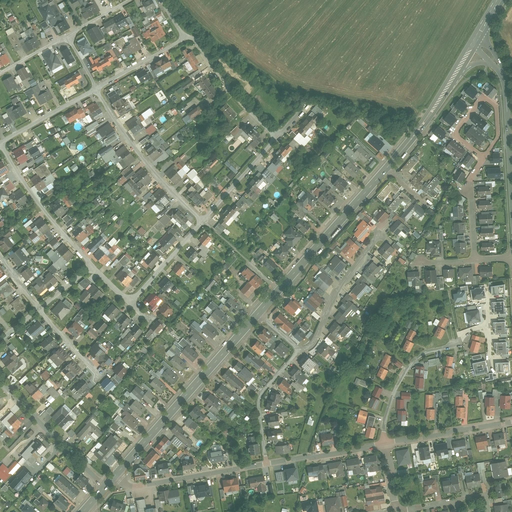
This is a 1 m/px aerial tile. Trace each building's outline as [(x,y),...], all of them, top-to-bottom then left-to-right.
[(151,0),(148,0),(143,3),(148,11),(148,12),(153,9),(156,7),(151,0)] [(100,11),(96,3),(93,4),(89,6),(94,14),(100,11)] [(55,16),(48,5),(39,10),(42,15),(43,15),(47,20),(50,18),(55,16)] [(70,28),(64,16),(63,17),(63,16),(61,16),(55,5),(50,7),(55,16),(59,23),(61,21),(62,22),(59,23),(63,31),(70,28)] [(89,6),(86,8),(85,7),(82,9),(84,13),(83,14),(86,19),(89,17),(94,14),(89,6)] [(153,9),(148,12),(148,11),(145,13),(148,19),(156,15),(153,9)] [(122,14),(113,19),(118,28),(127,23),(122,14)] [(55,16),(50,18),(52,22),(50,23),(57,35),(58,34),(63,31),(59,23),(55,16)] [(118,28),(113,19),(104,25),(105,26),(108,32),(113,29),(115,33),(120,31),(118,28)] [(45,22),(40,24),(44,32),(49,29),(45,22)] [(96,27),(88,31),(94,43),(103,38),(102,37),(100,34),(96,27)] [(140,35),(135,27),(132,29),(137,37),(135,38),(140,35)] [(158,28),(155,30),(159,38),(166,35),(161,27),(158,28)] [(29,28),(25,30),(26,31),(25,32),(29,39),(30,38),(28,34),(32,32),(33,31),(31,28),(29,29),(29,28)] [(155,30),(152,32),(150,29),(143,33),(147,39),(150,37),(152,41),(153,42),(159,38),(155,30)] [(21,43),(15,32),(7,36),(13,47),(21,43)] [(32,39),(29,40),(34,48),(39,45),(37,42),(38,41),(36,37),(32,39)] [(123,37),(114,42),(118,48),(120,47),(122,49),(126,47),(124,44),(127,43),(124,38),(123,37)] [(29,40),(27,42),(25,38),(21,40),(25,48),(24,48),(26,52),(34,48),(29,40)] [(130,40),(129,41),(131,43),(130,44),(128,45),(133,53),(141,49),(135,38),(130,40)] [(86,40),(78,44),(83,54),(88,52),(91,50),(90,48),(86,40)] [(133,53),(128,45),(126,47),(122,49),(126,57),(133,53)] [(67,49),(61,52),(65,59),(68,64),(74,61),(67,49)] [(192,51),(189,53),(186,49),(182,51),(188,61),(195,57),(192,51)] [(51,52),(43,56),(48,65),(51,70),(52,70),(61,65),(56,55),(53,56),(51,52)] [(6,54),(0,57),(0,58),(4,65),(10,62),(6,54)] [(111,55),(101,60),(105,67),(111,64),(109,61),(114,59),(111,55)] [(195,57),(188,61),(195,71),(198,68),(196,64),(199,62),(195,57)] [(167,58),(163,60),(162,60),(159,62),(163,70),(170,66),(171,65),(169,62),(167,58)] [(92,66),(94,70),(98,68),(100,71),(105,67),(101,60),(95,64),(92,66)] [(159,62),(155,64),(156,64),(151,67),(153,70),(155,74),(156,74),(163,70),(159,62)] [(51,70),(48,65),(45,67),(49,75),(53,73),(52,70),(51,70)] [(24,67),(18,71),(23,80),(29,77),(28,74),(24,67)] [(145,70),(137,75),(141,82),(147,79),(149,78),(146,73),(145,70)] [(80,73),(69,79),(73,86),(79,82),(78,79),(82,77),(80,73)] [(204,76),(197,81),(204,90),(211,85),(204,76)] [(12,77),(4,81),(10,92),(17,88),(17,87),(16,85),(12,77)] [(192,78),(175,90),(178,93),(184,89),(184,90),(189,86),(193,84),(193,85),(196,83),(192,78)] [(69,79),(60,84),(62,88),(66,85),(68,88),(73,86),(69,79)] [(39,87),(38,85),(31,88),(41,105),(47,102),(43,94),(42,91),(40,89),(39,87)] [(211,85),(204,90),(210,99),(217,94),(211,85)] [(491,86),(489,88),(488,87),(486,89),(487,90),(485,93),(488,95),(489,96),(492,98),(498,91),(494,88),(491,85),(491,86)] [(128,86),(121,90),(125,96),(129,94),(128,92),(131,90),(128,86)] [(478,92),(471,86),(469,88),(466,92),(474,98),(478,92)] [(54,98),(48,89),(45,90),(46,92),(43,94),(47,102),(54,98)] [(120,90),(111,96),(112,97),(110,98),(113,103),(121,98),(119,95),(121,94),(120,92),(121,92),(120,90)] [(113,103),(117,109),(118,109),(121,113),(124,111),(130,107),(128,104),(125,100),(125,101),(123,97),(121,98),(113,103)] [(10,99),(7,100),(8,102),(5,104),(7,107),(13,104),(12,101),(10,99)] [(468,106),(460,100),(458,102),(455,106),(463,112),(468,106)] [(26,112),(21,102),(17,104),(19,107),(16,109),(21,117),(26,114),(25,112),(26,112)] [(207,102),(203,105),(202,104),(199,106),(203,110),(210,105),(207,102)] [(97,103),(93,105),(93,104),(85,108),(87,111),(89,110),(90,109),(92,113),(100,108),(97,103)] [(130,107),(124,111),(126,114),(133,109),(129,103),(128,104),(130,107)] [(482,110),(488,115),(493,108),(485,103),(480,109),(482,110)] [(226,104),(220,110),(222,112),(221,114),(223,116),(231,110),(226,104)] [(196,107),(187,113),(191,119),(200,112),(197,108),(196,107)] [(21,117),(16,109),(13,111),(11,108),(8,110),(13,118),(14,117),(16,119),(21,117)] [(86,116),(82,108),(77,111),(80,116),(82,119),(78,121),(89,114),(86,116)] [(89,114),(78,121),(89,115),(93,121),(100,117),(100,118),(104,115),(100,108),(92,113),(89,114)] [(76,109),(66,115),(70,122),(80,116),(77,111),(76,109)] [(231,110),(223,116),(226,119),(227,118),(230,121),(236,115),(231,110)] [(457,119),(450,113),(448,116),(445,120),(452,126),(457,119)] [(314,115),(311,119),(308,117),(304,121),(310,126),(318,118),(314,115)] [(476,115),(472,120),(479,126),(483,129),(487,123),(476,115)] [(137,120),(136,117),(126,124),(130,130),(141,122),(142,121),(140,118),(137,120)] [(97,121),(86,128),(88,131),(94,127),(99,125),(97,121)] [(304,121),(300,126),(302,129),(293,138),(303,147),(310,139),(308,136),(313,130),(309,127),(310,126),(304,121)] [(141,122),(130,130),(135,136),(145,128),(141,122)] [(109,123),(98,131),(103,138),(102,139),(103,139),(107,136),(114,131),(109,123)] [(251,126),(248,128),(245,125),(242,128),(244,131),(240,135),(246,140),(250,136),(255,130),(251,126)] [(237,126),(230,133),(233,137),(240,130),(237,126)] [(94,127),(88,131),(88,132),(87,132),(90,137),(97,132),(94,127)] [(379,134),(370,127),(368,129),(377,137),(379,134)] [(447,133),(439,127),(437,129),(434,133),(442,139),(447,133)] [(466,135),(473,140),(478,133),(471,128),(466,135)] [(260,135),(255,130),(250,136),(258,144),(261,141),(258,138),(260,135)] [(114,131),(107,136),(109,139),(106,140),(108,144),(117,138),(116,137),(117,136),(114,131)] [(158,133),(149,140),(151,144),(145,149),(149,155),(156,149),(158,148),(160,146),(161,145),(156,139),(160,135),(158,133)] [(478,133),(473,140),(480,146),(485,139),(478,133)] [(29,134),(24,137),(27,142),(33,139),(29,134)] [(384,144),(374,135),(368,141),(379,151),(384,144)] [(303,147),(293,138),(289,144),(295,149),(297,147),(300,150),(303,147)] [(365,146),(356,138),(354,141),(363,148),(365,146)] [(24,145),(13,152),(17,158),(24,153),(26,152),(25,150),(27,149),(29,151),(36,146),(33,140),(24,146),(24,145)] [(459,145),(452,141),(449,145),(447,147),(453,152),(459,145)] [(288,145),(284,149),(282,147),(278,151),(284,157),(290,150),(291,148),(288,145)] [(459,145),(453,152),(460,157),(465,151),(465,150),(459,145)] [(42,155),(36,146),(29,151),(27,152),(29,154),(29,155),(31,154),(34,159),(42,155)] [(125,146),(116,153),(119,156),(120,155),(123,158),(130,153),(125,146)] [(354,153),(348,147),(344,152),(346,153),(355,161),(359,157),(354,153)] [(354,153),(359,157),(365,162),(370,156),(360,147),(354,153)] [(156,149),(149,155),(154,161),(161,155),(159,152),(157,150),(156,149)] [(290,150),(284,157),(287,159),(293,153),(290,150)] [(284,157),(278,151),(273,156),(276,159),(270,165),(275,171),(280,165),(278,163),(284,157)] [(24,153),(17,158),(21,164),(31,158),(29,155),(29,154),(26,156),(24,153)] [(123,158),(118,162),(124,169),(136,160),(130,153),(123,158)] [(355,161),(346,153),(344,156),(353,164),(355,161)] [(490,159),(491,163),(500,162),(500,159),(500,154),(494,154),(494,159),(490,159)] [(44,159),(42,155),(34,159),(37,164),(44,159)] [(475,159),(470,155),(467,159),(463,163),(464,163),(469,167),(475,159)] [(413,157),(399,172),(408,180),(410,178),(409,178),(411,176),(407,173),(412,167),(412,168),(418,161),(413,157)] [(462,159),(458,164),(461,166),(464,163),(463,163),(467,159),(464,157),(462,159)] [(372,160),(367,166),(370,168),(375,163),(372,160)] [(360,172),(350,162),(345,169),(355,178),(360,172)] [(69,166),(71,171),(78,167),(76,163),(69,166)] [(44,164),(35,170),(38,174),(31,179),(35,185),(51,174),(44,164)] [(190,170),(186,165),(184,166),(182,168),(187,173),(190,170)] [(6,166),(0,169),(0,177),(9,172),(6,166)] [(129,166),(123,171),(125,174),(131,169),(129,166)] [(88,167),(83,170),(89,178),(93,175),(88,167)] [(172,167),(168,171),(169,172),(166,175),(170,179),(177,173),(174,170),(172,168),(172,167)] [(412,181),(411,182),(420,190),(421,189),(421,188),(423,186),(419,183),(424,178),(430,172),(424,167),(412,181)] [(142,168),(133,177),(135,179),(133,180),(136,184),(147,174),(142,168)] [(170,179),(175,185),(183,177),(186,174),(187,173),(182,168),(180,169),(177,173),(170,179)] [(500,168),(488,169),(489,178),(501,177),(501,173),(500,168)] [(125,174),(124,175),(127,180),(135,173),(132,169),(131,169),(125,174)] [(273,173),(267,169),(263,174),(268,178),(270,177),(273,173)] [(192,170),(187,175),(186,174),(192,180),(196,175),(192,170)] [(466,174),(459,170),(454,178),(461,182),(466,174)] [(411,176),(409,178),(410,178),(412,181),(418,174),(415,172),(411,176)] [(259,173),(251,181),(257,187),(265,178),(259,173)] [(51,174),(35,185),(39,192),(42,189),(55,180),(51,174)] [(151,179),(147,174),(136,184),(138,186),(141,184),(143,187),(152,180),(151,179)] [(196,175),(192,180),(196,184),(197,183),(198,183),(201,180),(196,175)] [(344,182),(339,177),(333,184),(341,191),(348,184),(344,181),(344,182)] [(429,185),(431,188),(428,192),(434,197),(437,193),(433,190),(436,187),(441,182),(436,177),(429,185)] [(331,183),(325,178),(323,180),(324,182),(329,186),(331,183)] [(219,184),(214,179),(211,182),(216,188),(219,184)] [(131,180),(124,186),(128,190),(131,188),(135,185),(131,180)] [(257,187),(251,181),(246,186),(249,189),(246,192),(249,195),(253,191),(257,187)] [(329,186),(324,182),(322,185),(321,185),(325,189),(329,192),(332,189),(329,186)] [(391,182),(378,197),(383,201),(388,195),(392,190),(396,193),(398,191),(400,189),(391,182)] [(423,186),(421,188),(421,189),(424,191),(429,185),(426,182),(423,186)] [(12,183),(6,187),(9,192),(15,188),(12,183)] [(196,184),(193,187),(192,186),(188,190),(192,193),(189,196),(193,200),(199,194),(197,192),(202,188),(198,183),(197,183),(196,184)] [(325,189),(321,185),(318,189),(319,189),(315,194),(319,197),(318,199),(321,202),(322,201),(330,208),(337,202),(336,202),(338,200),(336,199),(335,200),(331,196),(328,194),(329,192),(325,189)] [(8,196),(3,188),(0,190),(0,197),(2,200),(8,196)] [(21,189),(10,197),(14,203),(17,200),(25,195),(21,189)] [(161,190),(159,193),(158,192),(152,197),(154,199),(156,198),(159,201),(165,194),(161,190)] [(199,194),(193,200),(198,205),(201,202),(204,205),(214,195),(208,190),(202,197),(199,194)] [(150,191),(143,197),(146,200),(153,194),(150,191)] [(253,191),(249,195),(254,200),(258,196),(253,191)] [(396,193),(393,197),(396,199),(401,194),(398,191),(396,193)] [(316,201),(307,192),(298,202),(303,206),(307,201),(312,205),(316,201)] [(396,199),(389,207),(394,211),(400,205),(399,205),(404,200),(408,203),(410,201),(411,200),(403,192),(401,194),(396,199)] [(170,200),(165,194),(159,201),(161,203),(161,204),(163,207),(170,200)] [(25,195),(17,200),(19,203),(16,205),(19,208),(26,203),(25,202),(28,200),(25,195)] [(119,206),(123,202),(119,197),(115,201),(119,206)] [(245,203),(240,199),(236,204),(240,208),(245,203)] [(57,200),(50,206),(55,212),(62,206),(60,203),(57,200)] [(152,200),(145,206),(148,210),(155,204),(152,200)] [(408,203),(404,207),(407,210),(409,208),(412,204),(410,201),(408,203)] [(487,201),(480,201),(480,205),(479,205),(479,208),(483,208),(483,209),(488,209),(488,207),(492,207),(492,201),(487,201)] [(155,204),(148,210),(151,213),(160,205),(157,202),(155,204)] [(303,206),(298,202),(296,205),(306,214),(308,211),(303,206)] [(407,210),(401,217),(405,221),(406,222),(413,213),(415,215),(418,212),(422,216),(424,214),(426,212),(417,204),(415,206),(413,208),(411,210),(409,208),(407,210)] [(231,209),(229,207),(225,211),(230,217),(238,208),(235,205),(231,209)] [(306,214),(296,205),(291,210),(301,219),(302,219),(306,214)] [(62,206),(55,212),(59,217),(66,212),(64,209),(62,206)] [(463,206),(454,206),(455,216),(463,216),(464,216),(463,206)] [(380,210),(379,212),(380,212),(376,216),(373,219),(378,223),(381,221),(382,222),(387,217),(387,218),(390,215),(382,209),(381,210),(380,210)] [(179,211),(176,214),(173,211),(170,214),(173,217),(178,221),(183,215),(179,211)] [(230,217),(225,211),(220,216),(223,219),(220,222),(223,225),(230,217)] [(396,215),(392,212),(390,215),(387,218),(391,221),(393,219),(396,215)] [(274,222),(278,218),(272,213),(269,217),(274,222)] [(68,214),(63,219),(66,223),(72,219),(68,214)] [(165,214),(159,220),(161,223),(168,217),(165,214)] [(183,215),(178,221),(182,225),(182,226),(185,229),(188,226),(185,223),(188,220),(183,215)] [(488,215),(481,215),(481,219),(480,219),(480,223),(489,222),(489,221),(493,221),(493,215),(488,215)] [(41,217),(30,226),(35,232),(39,229),(46,223),(41,217)] [(31,219),(24,225),(26,228),(33,222),(31,219)] [(66,223),(65,224),(68,228),(74,222),(72,219),(66,223)] [(85,219),(71,231),(76,237),(83,230),(84,229),(82,227),(84,225),(86,227),(90,224),(85,219)] [(302,219),(301,219),(296,225),(304,233),(310,227),(302,219)] [(397,219),(395,221),(397,222),(391,229),(397,235),(402,229),(407,234),(410,231),(405,226),(405,225),(403,223),(399,220),(397,219)] [(362,229),(356,235),(363,241),(368,236),(365,234),(367,231),(371,227),(368,224),(364,220),(364,221),(359,226),(362,229)] [(86,227),(90,232),(97,225),(93,221),(93,222),(92,222),(90,224),(86,227)] [(464,222),(455,223),(456,233),(465,232),(464,222)] [(51,229),(46,223),(39,229),(41,232),(39,234),(41,236),(45,234),(49,239),(53,235),(49,230),(51,229)] [(225,229),(219,223),(214,229),(220,234),(225,229)] [(172,227),(168,231),(170,234),(173,236),(177,231),(175,230),(172,227)] [(301,237),(291,228),(287,232),(290,236),(286,241),(287,242),(292,246),(293,247),(301,237)] [(9,229),(2,234),(5,238),(7,237),(12,233),(9,229)] [(83,230),(76,237),(81,242),(89,235),(86,231),(85,233),(83,231),(83,230)] [(41,239),(35,232),(29,236),(35,243),(41,239)] [(170,234),(161,244),(163,246),(167,249),(176,239),(173,236),(170,234)] [(205,234),(199,241),(202,244),(205,246),(205,245),(208,242),(210,239),(211,239),(205,234)] [(93,243),(88,247),(93,252),(101,244),(103,244),(106,241),(103,238),(102,238),(100,236),(93,243)] [(7,237),(5,238),(3,239),(0,241),(0,243),(5,251),(6,251),(7,251),(9,249),(9,248),(9,247),(12,244),(7,237)] [(60,244),(55,238),(50,243),(55,249),(60,244)] [(359,247),(351,239),(347,243),(350,245),(344,251),(350,257),(359,247)] [(90,240),(84,246),(87,249),(88,247),(93,243),(90,240)] [(111,240),(105,247),(108,250),(115,244),(111,240)] [(441,242),(436,242),(436,244),(428,244),(428,249),(432,249),(432,256),(441,256),(441,242)] [(458,243),(458,246),(457,246),(457,253),(466,252),(465,242),(458,243)] [(490,243),(483,243),(483,247),(482,247),(482,250),(486,250),(486,251),(490,250),(490,249),(495,248),(495,243),(494,242),(490,243)] [(387,243),(379,252),(387,258),(395,249),(387,243)] [(59,249),(49,257),(55,263),(62,256),(69,250),(64,244),(59,248),(59,249)] [(115,244),(108,250),(111,252),(112,254),(113,252),(118,248),(115,244)] [(210,250),(205,245),(205,246),(202,244),(199,247),(201,249),(206,253),(210,250)] [(167,249),(163,246),(159,250),(164,254),(168,250),(167,249)] [(282,246),(275,254),(281,260),(288,252),(288,251),(283,247),(282,246)] [(343,251),(338,246),(334,250),(339,254),(343,251)] [(161,255),(153,248),(149,253),(151,255),(153,252),(159,257),(161,255)] [(192,248),(186,255),(192,261),(196,256),(197,254),(198,254),(192,248)] [(20,249),(10,256),(14,261),(24,253),(20,249)] [(105,254),(100,249),(96,252),(97,253),(94,256),(99,260),(105,254)] [(206,253),(201,249),(199,253),(205,258),(207,255),(206,253)] [(62,256),(51,267),(55,272),(58,270),(60,268),(64,264),(74,255),(69,250),(62,256)] [(113,252),(112,254),(111,252),(107,256),(110,259),(112,261),(116,255),(113,252)] [(151,255),(145,262),(151,267),(160,258),(159,257),(153,252),(151,255)] [(264,257),(258,252),(254,257),(260,261),(260,262),(264,257)] [(411,262),(415,254),(411,252),(407,260),(411,262)] [(24,253),(14,261),(18,266),(27,258),(24,253)] [(105,254),(99,260),(103,264),(104,263),(105,264),(110,259),(107,256),(105,254)] [(233,255),(225,265),(228,267),(236,257),(233,255)] [(277,265),(266,256),(265,258),(264,257),(260,262),(260,261),(258,263),(262,267),(264,265),(271,272),(277,265)] [(125,259),(123,257),(119,262),(123,267),(129,260),(127,257),(125,259)] [(346,265),(337,257),(329,266),(332,269),(337,273),(338,274),(346,265)] [(373,262),(364,272),(374,282),(374,281),(371,279),(378,271),(381,273),(385,269),(381,265),(379,267),(373,262)] [(179,263),(173,270),(179,276),(185,269),(183,267),(181,265),(179,263)] [(125,267),(116,277),(122,282),(128,275),(130,272),(125,267)] [(255,275),(247,267),(241,273),(243,275),(247,279),(250,281),(255,275)] [(492,267),(481,268),(481,276),(493,276),(492,267)] [(28,268),(22,273),(27,280),(33,275),(28,268)] [(329,274),(322,268),(319,270),(320,271),(323,274),(323,273),(327,276),(329,274)] [(472,268),(460,269),(461,278),(468,277),(468,281),(473,281),(473,276),(472,268)] [(453,269),(444,269),(444,271),(444,274),(445,278),(453,277),(453,269)] [(436,270),(426,270),(427,283),(436,282),(437,282),(436,277),(436,270)] [(320,271),(314,277),(317,279),(318,279),(323,274),(320,271)] [(52,275),(50,272),(45,276),(46,277),(45,279),(46,281),(43,284),(48,289),(58,281),(52,275)] [(419,272),(408,273),(409,281),(414,280),(414,285),(420,285),(420,280),(419,272)] [(323,274),(318,279),(317,279),(317,280),(315,282),(324,290),(332,281),(327,276),(323,273),(323,274)] [(128,275),(122,282),(127,286),(130,284),(133,280),(128,275)] [(263,281),(255,275),(250,281),(249,282),(256,288),(257,287),(258,288),(260,286),(259,285),(263,281)] [(362,275),(358,281),(360,282),(352,291),(360,298),(363,294),(361,292),(364,289),(370,294),(374,290),(367,284),(367,285),(365,283),(368,280),(362,275)] [(135,277),(133,280),(130,284),(133,286),(138,280),(135,277)] [(86,278),(79,283),(85,289),(91,282),(86,278)] [(166,278),(160,285),(166,291),(172,284),(166,278)] [(37,283),(33,287),(40,294),(46,288),(48,290),(48,289),(43,284),(46,281),(45,279),(43,280),(42,279),(37,283)] [(206,291),(214,282),(212,280),(204,289),(206,291)] [(14,291),(7,282),(0,287),(0,294),(3,292),(7,297),(14,291)] [(256,288),(249,282),(241,291),(248,297),(256,288)] [(94,284),(88,291),(86,290),(79,298),(86,304),(85,305),(87,303),(90,300),(93,296),(99,290),(99,289),(94,284)] [(504,284),(491,287),(492,295),(505,294),(504,284)] [(325,293),(320,288),(317,292),(322,296),(325,293)] [(477,290),(472,291),(473,299),(478,298),(478,299),(481,299),(481,298),(485,297),(484,289),(480,290),(480,289),(477,289),(477,290)] [(99,290),(93,296),(95,298),(93,301),(96,304),(105,295),(99,290)] [(235,298),(226,290),(224,292),(230,298),(233,300),(235,298)] [(459,293),(454,294),(455,302),(460,301),(460,302),(463,302),(462,301),(467,300),(465,292),(463,293),(463,291),(461,292),(458,292),(459,293)] [(159,298),(153,293),(147,299),(144,302),(148,305),(150,303),(152,306),(154,304),(155,303),(159,298)] [(322,300),(314,294),(310,299),(317,306),(322,300)] [(344,299),(346,301),(338,309),(340,311),(346,316),(349,312),(346,310),(349,307),(356,312),(360,308),(353,303),(351,301),(354,298),(348,294),(344,299)] [(26,306),(19,297),(12,303),(16,308),(13,310),(16,315),(26,306)] [(169,301),(166,298),(163,301),(160,305),(162,307),(165,304),(166,304),(169,301)] [(233,300),(230,298),(225,304),(235,313),(241,307),(233,300)] [(66,299),(62,303),(68,309),(69,309),(73,305),(66,299)] [(302,305),(295,299),(293,302),(298,307),(298,308),(299,308),(302,305)] [(317,306),(310,299),(305,304),(308,307),(313,311),(317,306)] [(291,300),(285,307),(292,314),(298,308),(298,307),(293,302),(291,300)] [(221,309),(213,301),(210,303),(215,307),(217,309),(219,311),(221,309)] [(504,301),(492,302),(493,308),(494,308),(494,314),(506,313),(506,308),(504,308),(504,301)] [(57,307),(52,312),(61,319),(66,313),(65,312),(68,309),(62,303),(61,302),(56,307),(57,307)] [(166,304),(165,304),(162,307),(163,307),(160,311),(167,316),(168,315),(169,316),(171,313),(170,312),(172,310),(166,304)] [(113,305),(105,314),(111,319),(113,317),(119,310),(113,305)] [(219,311),(217,309),(214,312),(211,315),(212,316),(216,319),(222,324),(227,318),(219,311)] [(119,310),(113,317),(116,319),(118,318),(121,313),(122,313),(119,310)] [(346,316),(340,311),(337,315),(343,320),(346,316)] [(468,313),(467,313),(469,323),(481,321),(480,317),(481,317),(479,317),(479,315),(480,315),(479,311),(477,311),(468,313)] [(78,313),(72,320),(75,322),(77,324),(83,317),(78,313)] [(120,319),(116,323),(120,326),(119,327),(120,327),(119,328),(122,331),(131,320),(124,314),(123,315),(120,319)] [(287,320),(280,314),(275,320),(278,323),(278,324),(281,326),(287,320)] [(343,320),(337,315),(335,318),(341,323),(344,320),(343,320)] [(208,320),(203,316),(201,318),(207,324),(208,323),(210,326),(212,323),(208,320)] [(404,326),(409,328),(412,321),(407,319),(404,326)] [(447,322),(442,319),(438,326),(443,329),(447,322)] [(101,320),(94,327),(101,333),(108,325),(101,320)] [(293,325),(287,320),(281,326),(284,329),(284,328),(288,332),(291,329),(293,326),(293,325)] [(157,321),(151,328),(146,335),(151,340),(157,333),(163,326),(162,325),(157,321)] [(342,327),(336,321),(329,329),(332,332),(336,335),(339,331),(341,333),(345,329),(342,327)] [(37,322),(28,330),(34,338),(38,335),(44,329),(42,326),(41,326),(37,322)] [(77,324),(75,322),(69,329),(77,337),(83,329),(77,324)] [(296,322),(293,325),(293,326),(291,329),(293,331),(299,324),(296,322)] [(306,322),(302,326),(307,331),(311,326),(306,322)] [(505,322),(494,322),(494,329),(495,329),(496,334),(507,334),(507,328),(506,328),(505,322)] [(197,325),(194,323),(193,323),(191,325),(200,332),(202,329),(197,325)] [(210,326),(208,323),(207,324),(202,329),(213,339),(218,332),(210,326)] [(345,329),(341,333),(341,334),(344,337),(349,331),(351,329),(345,323),(342,327),(345,329)] [(137,325),(121,343),(126,348),(129,344),(130,345),(133,342),(130,340),(134,336),(136,338),(143,331),(137,325)] [(200,332),(191,325),(189,327),(195,333),(195,332),(198,335),(200,332)] [(443,329),(438,326),(437,327),(439,328),(435,335),(441,338),(446,330),(443,329)] [(198,335),(195,332),(195,333),(189,327),(192,330),(189,333),(192,336),(190,338),(200,348),(206,342),(198,335)] [(128,328),(121,336),(124,338),(131,330),(128,328)] [(98,336),(91,329),(87,333),(95,339),(98,336)] [(267,331),(264,329),(261,332),(261,331),(258,334),(259,334),(259,335),(267,342),(268,341),(270,338),(272,336),(269,333),(270,333),(267,331)] [(299,329),(294,335),(300,341),(306,335),(299,329)] [(336,335),(332,332),(327,337),(332,341),(336,336),(336,335)] [(416,335),(410,332),(406,339),(412,342),(416,335)] [(479,337),(473,335),(471,343),(473,343),(470,351),(477,353),(480,344),(477,343),(479,337)] [(50,337),(41,344),(47,351),(52,347),(56,343),(50,337)] [(332,341),(327,337),(324,340),(329,344),(330,345),(333,342),(332,341)] [(192,346),(184,338),(181,340),(188,346),(188,345),(190,348),(192,346)] [(412,342),(406,339),(406,340),(407,341),(404,348),(410,352),(414,343),(412,342)] [(188,346),(181,340),(179,343),(185,349),(182,352),(183,352),(193,361),(198,355),(190,348),(188,345),(188,346)] [(257,341),(252,347),(259,354),(265,348),(257,341)] [(277,344),(274,341),(272,344),(269,347),(272,350),(274,348),(277,344)] [(96,342),(90,349),(92,351),(97,346),(98,344),(96,342)] [(324,343),(317,351),(324,357),(328,352),(332,356),(335,352),(328,346),(329,344),(327,342),(325,343),(324,343)] [(288,350),(280,343),(278,345),(277,344),(274,348),(282,354),(284,352),(285,353),(288,350)] [(507,349),(507,343),(495,343),(495,350),(497,350),(497,355),(508,355),(508,349),(507,349)] [(97,346),(92,351),(90,353),(99,361),(105,354),(106,354),(97,346)] [(175,350),(171,347),(169,350),(175,355),(178,357),(180,355),(175,350)] [(57,351),(50,357),(54,362),(64,352),(61,348),(60,348),(57,351)] [(178,357),(175,355),(169,350),(167,352),(173,358),(170,361),(181,370),(186,364),(178,357)] [(8,355),(2,361),(7,366),(14,360),(14,361),(17,357),(12,351),(8,354),(8,355)] [(64,352),(54,362),(58,366),(65,360),(69,356),(68,356),(64,352)] [(262,364),(249,353),(244,358),(250,364),(250,363),(258,369),(262,364)] [(105,354),(99,361),(98,362),(103,366),(106,363),(109,365),(112,361),(105,354)] [(308,357),(307,358),(304,356),(298,363),(304,368),(308,372),(309,371),(308,371),(310,368),(311,369),(315,364),(308,357)] [(453,360),(447,358),(445,368),(446,368),(445,376),(452,378),(454,368),(451,368),(453,360)] [(390,362),(384,359),(380,366),(386,369),(390,362)] [(14,360),(7,366),(10,371),(11,370),(12,371),(18,366),(15,363),(14,361),(14,360)] [(172,368),(164,360),(161,363),(165,366),(168,368),(170,370),(172,368)] [(69,364),(62,370),(66,375),(77,365),(73,361),(69,364)] [(244,368),(238,362),(233,367),(239,373),(244,368)] [(486,362),(473,364),(475,370),(476,375),(489,373),(488,367),(487,367),(486,362)] [(272,369),(265,363),(263,365),(266,368),(270,372),(272,369)] [(496,373),(510,372),(509,363),(496,364),(496,373)] [(120,364),(118,367),(118,366),(116,369),(114,371),(116,373),(121,377),(127,370),(120,364)] [(77,365),(66,375),(70,379),(77,373),(81,369),(80,369),(77,365)] [(301,372),(295,366),(292,370),(289,373),(293,377),(293,376),(295,378),(295,380),(296,380),(300,384),(306,377),(301,372)] [(386,369),(380,366),(377,372),(379,372),(377,375),(384,379),(388,370),(386,369)] [(170,370),(168,368),(165,371),(162,374),(163,374),(173,383),(178,377),(170,370)] [(253,376),(244,368),(239,373),(248,381),(253,376)] [(422,370),(416,369),(415,379),(417,379),(416,387),(423,388),(424,378),(422,378),(422,370)] [(156,373),(151,370),(149,372),(156,377),(158,379),(160,377),(156,373)] [(228,370),(227,370),(222,376),(237,389),(236,389),(237,390),(238,389),(239,391),(244,385),(232,374),(228,370)] [(121,377),(116,373),(113,377),(119,383),(123,379),(121,377)] [(26,375),(19,381),(22,384),(28,378),(26,375)] [(113,377),(110,380),(114,384),(116,387),(119,383),(113,377)] [(158,379),(156,377),(150,383),(161,393),(166,387),(158,379)] [(365,388),(368,382),(356,377),(354,383),(365,388)] [(108,378),(101,385),(107,391),(114,384),(110,380),(108,378)] [(88,386),(83,380),(72,391),(74,394),(78,390),(80,393),(81,392),(86,396),(91,391),(87,386),(88,386)] [(290,385),(284,380),(281,383),(280,382),(278,385),(285,391),(288,387),(290,385)] [(300,384),(296,380),(294,383),(301,388),(302,390),(304,387),(300,384)] [(47,381),(39,389),(32,395),(36,400),(37,398),(38,400),(47,391),(52,396),(57,391),(52,386),(51,388),(46,383),(47,381)] [(294,383),(293,381),(291,384),(296,388),(295,390),(298,392),(301,388),(294,383)] [(36,382),(32,385),(30,387),(27,384),(25,386),(28,389),(27,390),(32,395),(39,389),(37,387),(39,385),(36,382)] [(153,391),(144,383),(142,385),(148,391),(151,393),(153,391)] [(233,394),(222,385),(216,391),(225,398),(226,397),(228,399),(233,394)] [(151,393),(148,391),(145,394),(142,391),(137,386),(132,392),(140,400),(143,397),(153,406),(158,400),(151,393)] [(254,391),(248,386),(246,388),(253,394),(255,392),(254,391)] [(381,392),(376,389),(372,396),(378,399),(381,392)] [(140,400),(132,392),(130,393),(127,391),(124,394),(128,397),(130,395),(135,400),(130,406),(135,410),(141,415),(146,409),(138,402),(140,400)] [(281,394),(272,392),(270,400),(277,402),(278,403),(281,394)] [(210,394),(204,400),(208,404),(209,404),(212,406),(213,405),(214,405),(216,403),(219,400),(213,396),(210,394)] [(378,399),(372,396),(371,397),(373,398),(369,406),(376,409),(380,400),(378,399)] [(510,396),(502,396),(502,399),(501,407),(510,408),(510,396)] [(493,397),(487,397),(486,405),(494,406),(494,398),(494,397),(493,397)] [(270,400),(268,400),(266,408),(274,411),(277,402),(270,400)] [(433,401),(427,400),(426,410),(428,410),(427,418),(435,419),(435,409),(432,409),(433,401)] [(130,406),(128,403),(125,406),(132,413),(135,410),(130,406)] [(221,407),(216,403),(214,405),(213,405),(212,406),(210,408),(216,413),(221,407)] [(65,404),(52,417),(59,424),(68,415),(69,413),(71,411),(65,404)] [(125,406),(124,405),(122,408),(125,411),(128,413),(131,415),(133,413),(125,406)] [(494,406),(486,405),(486,407),(488,407),(487,415),(495,415),(495,406),(494,406)] [(50,406),(46,411),(49,414),(54,410),(50,406)] [(81,412),(76,406),(71,411),(69,413),(68,415),(71,411),(77,416),(81,412)] [(194,408),(194,407),(192,409),(192,410),(189,413),(195,418),(198,416),(201,413),(201,412),(195,407),(194,408)] [(463,407),(456,407),(456,409),(458,409),(457,417),(465,417),(465,407),(463,407)] [(368,412),(360,410),(357,421),(365,423),(368,412)] [(404,410),(397,410),(397,412),(399,412),(399,420),(406,420),(406,411),(404,410)] [(131,415),(128,413),(125,411),(122,414),(125,417),(125,416),(126,417),(123,420),(127,423),(133,428),(139,422),(131,415)] [(14,414),(11,417),(10,416),(4,422),(7,425),(9,423),(11,425),(18,419),(14,414)] [(92,414),(85,422),(87,424),(90,422),(94,416),(92,414)] [(68,415),(59,424),(64,430),(74,421),(68,415)] [(123,420),(118,415),(114,420),(121,425),(123,427),(127,423),(123,420)] [(376,417),(370,415),(367,427),(368,428),(366,436),(374,438),(376,428),(373,427),(376,417)] [(278,416),(267,417),(269,426),(279,424),(278,416)] [(199,425),(189,417),(184,423),(191,429),(192,428),(195,430),(199,425)] [(18,419),(11,425),(14,427),(11,430),(14,432),(20,427),(19,426),(22,423),(18,419)] [(87,424),(77,436),(81,440),(91,429),(99,437),(102,433),(90,422),(87,424)] [(120,426),(115,422),(112,424),(111,425),(112,425),(110,427),(116,431),(120,426),(121,425),(120,426)] [(183,429),(177,424),(176,424),(175,424),(174,426),(174,427),(171,430),(184,442),(187,439),(180,432),(183,429)] [(13,434),(8,429),(5,432),(10,437),(13,434)] [(76,433),(72,429),(67,433),(72,438),(76,433)] [(276,430),(268,432),(269,440),(273,439),(282,438),(283,438),(282,434),(282,430),(276,431),(276,430)] [(5,432),(0,436),(0,439),(4,443),(10,437),(5,432)] [(123,441),(114,433),(103,445),(112,453),(123,441)] [(504,433),(494,435),(495,440),(496,444),(505,443),(506,447),(507,447),(504,433)] [(332,434),(321,436),(322,439),(321,440),(322,443),(323,444),(323,445),(333,443),(332,434)] [(195,440),(190,436),(187,439),(184,442),(189,447),(195,440)] [(487,436),(477,438),(479,449),(485,448),(485,444),(488,444),(487,439),(487,436)] [(165,437),(157,447),(162,452),(171,442),(165,437)] [(38,440),(35,443),(34,442),(28,448),(32,451),(34,449),(36,450),(42,444),(38,440)] [(466,440),(454,442),(455,452),(461,451),(462,452),(463,456),(468,455),(467,450),(466,440)] [(250,444),(249,444),(249,448),(248,448),(249,451),(250,451),(250,455),(256,454),(258,454),(259,453),(258,443),(256,443),(250,444)] [(447,443),(436,445),(438,455),(441,454),(441,456),(445,455),(445,454),(448,453),(448,450),(447,443)] [(36,450),(34,452),(38,455),(39,454),(41,455),(45,452),(44,451),(46,448),(42,444),(36,450)] [(175,444),(169,450),(170,451),(167,455),(170,457),(174,453),(178,447),(175,444)] [(112,453),(103,445),(95,455),(104,462),(112,453)] [(279,446),(276,446),(276,447),(277,454),(290,452),(289,447),(287,447),(286,445),(279,446)] [(429,446),(419,448),(419,450),(421,460),(423,459),(431,458),(430,453),(429,446)] [(33,454),(27,449),(22,455),(27,460),(31,455),(33,454)] [(153,450),(143,462),(150,468),(153,464),(152,463),(156,459),(157,460),(160,456),(153,450)] [(222,450),(209,452),(211,462),(224,460),(223,454),(222,450)] [(408,450),(397,452),(399,459),(400,464),(403,464),(403,465),(407,464),(407,462),(410,462),(408,450)] [(421,460),(419,450),(415,451),(418,463),(424,461),(423,459),(421,460)] [(170,463),(176,457),(174,454),(168,460),(170,463)] [(27,460),(25,463),(29,467),(36,459),(31,455),(27,460)] [(372,456),(372,457),(370,457),(365,457),(366,463),(367,467),(371,466),(372,471),(371,471),(378,470),(376,456),(372,456)] [(186,460),(182,461),(183,469),(195,467),(193,458),(186,460)] [(357,460),(355,460),(355,459),(347,461),(349,470),(355,469),(355,473),(354,473),(354,474),(361,473),(362,473),(361,468),(359,458),(357,459),(357,460)] [(338,463),(334,463),(328,464),(330,473),(337,472),(338,476),(344,475),(342,461),(338,462),(338,463)] [(502,462),(499,463),(499,462),(492,463),(492,464),(494,464),(495,470),(493,470),(493,471),(495,470),(507,468),(506,461),(502,462)] [(16,462),(8,470),(12,473),(11,473),(13,474),(21,466),(16,462)] [(50,471),(54,467),(48,462),(44,466),(50,471)] [(169,463),(157,465),(159,474),(169,472),(168,467),(171,466),(171,463),(169,463)] [(8,470),(3,464),(0,467),(0,476),(5,480),(11,473),(12,473),(8,470)] [(322,465),(307,467),(309,476),(318,475),(319,479),(324,478),(323,472),(322,465)] [(65,475),(70,470),(66,466),(61,472),(65,475)] [(507,468),(495,470),(496,477),(495,477),(495,478),(501,476),(504,475),(504,476),(508,475),(507,468)] [(139,472),(135,473),(136,480),(146,478),(145,471),(139,472)] [(299,481),(297,471),(284,473),(286,481),(286,484),(299,481)] [(31,478),(24,472),(11,486),(18,493),(31,478)] [(277,483),(286,481),(284,473),(276,474),(277,483)] [(89,481),(81,474),(75,481),(83,488),(89,481)] [(480,474),(473,476),(475,486),(482,484),(480,476),(480,474)] [(72,486),(61,476),(56,483),(66,492),(72,486)] [(458,476),(452,477),(453,480),(443,482),(445,492),(461,489),(459,481),(458,476)] [(467,477),(467,478),(468,487),(475,486),(473,476),(467,477)] [(264,477),(250,479),(251,487),(257,486),(258,491),(266,490),(264,477)] [(237,478),(234,479),(233,478),(232,479),(231,479),(230,479),(232,490),(239,489),(239,487),(237,478)] [(228,479),(226,480),(223,481),(225,489),(225,492),(232,490),(230,479),(229,480),(228,479)] [(435,480),(424,482),(426,492),(437,490),(435,480)] [(504,482),(495,483),(498,496),(506,495),(504,482)] [(208,484),(195,487),(196,494),(197,497),(210,495),(208,484)] [(79,492),(72,486),(66,492),(74,499),(79,492)] [(382,488),(367,490),(368,497),(383,494),(382,488)] [(168,490),(160,491),(161,494),(159,494),(160,501),(170,499),(169,492),(168,490)] [(178,490),(169,492),(170,499),(171,503),(180,502),(178,490)] [(196,494),(189,495),(190,503),(193,502),(198,501),(197,497),(196,494)] [(383,494),(368,497),(370,504),(384,501),(383,494)] [(64,499),(60,496),(59,497),(56,500),(55,502),(64,510),(65,509),(66,509),(67,508),(67,507),(69,504),(67,502),(67,500),(65,499),(64,499)] [(142,497),(133,499),(134,503),(135,505),(139,505),(143,504),(142,497)] [(330,500),(325,501),(327,511),(334,511),(340,511),(340,507),(339,507),(337,497),(330,498),(330,500)] [(40,502),(37,505),(43,511),(49,504),(43,498),(40,502)] [(317,511),(316,500),(302,502),(303,508),(307,507),(308,511),(317,511)] [(123,511),(126,505),(114,501),(111,510),(116,511),(123,511)]
